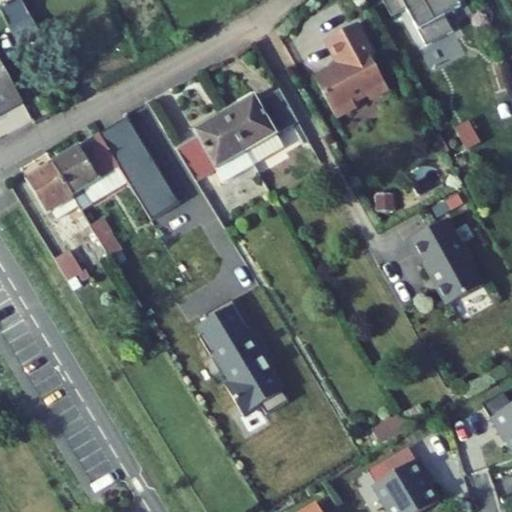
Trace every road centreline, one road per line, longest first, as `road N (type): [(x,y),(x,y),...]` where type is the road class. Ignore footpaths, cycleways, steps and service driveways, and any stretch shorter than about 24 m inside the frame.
road 1 (residential): [(0,161),(282,0)]
road 2 (residential): [(155,511),(0,252)]
